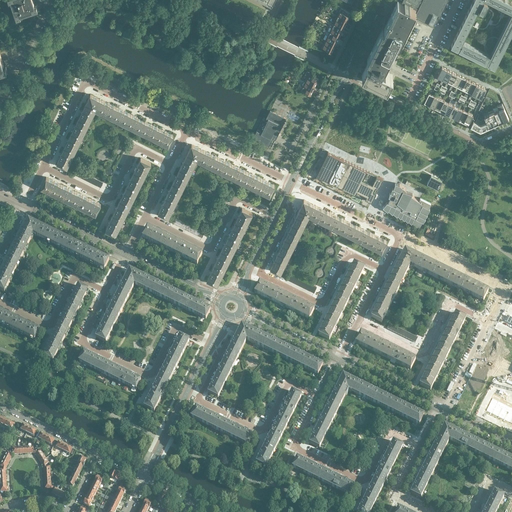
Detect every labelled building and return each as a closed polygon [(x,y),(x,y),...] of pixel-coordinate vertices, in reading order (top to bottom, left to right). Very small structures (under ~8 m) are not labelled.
[(35,4),(33,0),(11,0),(17,17),(21,15),(21,14),(38,8),(37,3),(35,4)] [(396,43),(398,45),(412,17),(412,18),(413,16),(414,17),(414,18),(434,28),(445,4),(447,0),(402,0),(401,3),(399,2),(397,1),(383,30),(382,29),(367,59),(368,60),(371,61),(376,63),(376,64),(378,65),(381,66),(385,68),(395,47),(394,47),(396,43)] [(485,63),(484,63),(487,65),(487,64),(494,67),(511,31),(511,2),(507,0),(473,0),(473,1),(471,0),(470,0),(467,6),(470,7),(451,46),(457,49),(459,49),(458,50),(485,63)] [(349,16),(339,12),(337,16),(347,20),(349,16)] [(347,20),(337,16),(335,20),(345,24),(347,20)] [(345,24),(335,20),(333,24),(343,29),(345,24)] [(343,29),(333,24),(331,28),(341,33),(343,29)] [(341,33),(331,28),(329,32),(339,37),(341,33)] [(339,37),(329,32),(327,36),(337,41),(339,37)] [(337,41),(327,36),(325,40),(335,45),(337,41)] [(335,45),(325,40),(323,44),(333,49),(335,45)] [(333,49),(323,44),(321,48),(331,53),(333,49)] [(393,75),(377,67),(378,65),(376,64),(376,63),(371,61),(370,64),(367,63),(362,74),(368,77),(387,87),(393,75)] [(442,79),(447,70),(442,67),(437,76),(437,77),(442,79)] [(447,82),(452,72),(447,70),(442,79),(447,82)] [(318,78),(309,74),(309,72),(307,71),(304,76),(307,78),(316,82),(318,78)] [(452,84),(457,74),(452,72),(447,82),(452,84)] [(457,87),(461,77),(457,74),(452,84),(451,85),(456,88),(457,87)] [(462,89),(466,79),(461,77),(457,87),(462,89)] [(307,78),(305,82),(314,87),(316,82),(307,78)] [(466,91),(471,82),(466,79),(462,89),(466,91)] [(313,89),(314,87),(305,82),(303,86),(317,93),(318,91),(316,90),(313,89)] [(471,94),(476,84),(473,83),(472,82),(471,82),(466,91),(471,94)] [(476,96),(481,86),(476,84),(471,94),(470,96),(475,98),(476,96)] [(317,93),(303,86),(301,90),(310,95),(311,93),(314,94),(317,95),(317,93)] [(481,99),(486,89),(483,88),(481,86),(476,96),(481,99)] [(434,96),(429,93),(428,94),(424,103),(429,106),(434,96)] [(97,111),(102,100),(90,95),(85,106),(95,111),(96,110),(97,111)] [(434,108),(439,97),(435,95),(434,95),(434,96),(429,106),(434,108)] [(444,101),(444,100),(439,97),(434,108),(439,110),(444,101)] [(111,118),(116,107),(102,100),(97,111),(111,118)] [(448,103),(444,101),(439,110),(444,113),(448,103)] [(453,106),(454,104),(449,102),(448,103),(444,113),(449,115),(453,106)] [(502,104),(497,106),(504,120),(508,118),(502,104)] [(88,125),(95,111),(85,106),(78,120),(88,125)] [(453,117),(458,108),(453,106),(449,115),(453,117)] [(504,120),(497,106),(492,108),(493,110),(499,123),(504,120)] [(125,125),(131,115),(116,107),(111,118),(125,125)] [(458,120),(463,110),(458,108),(453,117),(458,120)] [(468,113),(463,110),(458,120),(463,122),(468,113)] [(499,123),(493,110),(488,112),(494,125),(499,123)] [(277,138),(286,119),(270,111),(266,119),(269,120),(262,134),(257,131),(253,139),(269,147),(274,136),(277,138)] [(468,125),(473,114),(468,112),(468,113),(463,122),(468,125)] [(494,125),(488,112),(483,114),(485,119),(485,118),(489,127),(494,125)] [(140,132),(145,122),(131,115),(125,125),(140,132)] [(485,118),(485,119),(481,120),(477,119),(476,120),(475,122),(473,121),(471,126),(480,131),(489,127),(485,118)] [(81,139),(88,125),(78,120),(71,134),(81,139)] [(154,139),(159,129),(145,122),(140,132),(154,139)] [(168,146),(174,136),(159,129),(154,139),(168,146)] [(74,153),(81,139),(71,134),(64,148),(74,153)] [(198,161),(203,150),(192,145),(186,155),(197,160),(198,161)] [(67,168),(74,153),(64,148),(57,163),(67,168)] [(212,168),(218,158),(203,150),(198,161),(212,168)] [(328,152),(317,174),(331,181),(331,182),(361,197),(361,196),(371,201),(376,193),(383,179),(380,177),(379,177),(372,174),(373,174),(341,158),(328,152)] [(190,175),(197,160),(186,155),(179,170),(190,175)] [(144,178),(151,163),(141,158),(133,173),(144,178)] [(227,175),(232,165),(218,158),(212,168),(227,175)] [(241,182),(246,172),(232,165),(227,175),(241,182)] [(183,189),(190,175),(179,170),(172,184),(183,189)] [(255,189),(260,179),(246,172),(241,182),(255,189)] [(137,192),(144,178),(133,173),(126,187),(137,192)] [(432,175),(428,183),(439,189),(443,180),(432,175)] [(55,195),(61,184),(46,177),(41,188),(55,195)] [(270,196),(275,186),(260,179),(255,189),(270,196)] [(387,202),(383,207),(387,211),(388,210),(392,213),(393,213),(397,216),(398,215),(399,216),(403,220),(404,220),(405,219),(408,221),(408,220),(411,223),(412,222),(419,226),(422,221),(423,222),(425,218),(427,214),(430,208),(429,208),(429,207),(430,206),(431,203),(417,197),(416,198),(415,197),(411,195),(412,194),(412,193),(405,191),(406,190),(399,184),(395,183),(394,188),(392,188),(391,193),(390,193),(388,197),(391,198),(388,203),(387,202)] [(70,202),(75,191),(61,184),(55,195),(70,202)] [(176,203),(183,189),(172,184),(165,198),(176,203)] [(130,206),(137,192),(126,187),(119,201),(130,206)] [(84,209),(89,198),(75,191),(70,202),(84,209)] [(96,215),(101,204),(89,198),(84,209),(96,215)] [(168,218),(176,203),(165,198),(158,213),(168,218)] [(310,216),(315,206),(304,200),(298,211),(309,216),(310,216)] [(123,221),(130,206),(119,201),(112,215),(123,221)] [(324,223),(330,213),(315,206),(310,216),(324,223)] [(245,228),(252,213),(242,208),(235,223),(245,228)] [(302,230),(309,216),(298,211),(291,225),(302,230)] [(339,230),(344,220),(330,213),(324,223),(339,230)] [(116,235),(123,221),(112,215),(105,230),(116,235)] [(33,235),(38,225),(28,220),(23,231),(33,236),(33,235)] [(353,237),(358,227),(344,220),(339,230),(353,237)] [(238,242),(245,228),(235,223),(228,237),(238,242)] [(47,242),(52,232),(38,225),(33,235),(47,242)] [(295,244),(302,230),(291,225),(284,239),(295,244)] [(157,245),(162,234),(147,227),(142,238),(157,245)] [(367,244),(372,234),(358,227),(353,237),(367,244)] [(26,250),(33,236),(23,231),(16,245),(26,250)] [(61,249),(66,239),(52,232),(47,242),(61,249)] [(171,252),(176,241),(162,234),(157,245),(171,252)] [(382,252),(387,241),(372,234),(367,244),(382,252)] [(231,256),(238,242),(228,237),(221,251),(231,256)] [(76,256),(81,246),(66,239),(61,249),(76,256)] [(288,259),(295,244),(284,239),(277,253),(288,259)] [(185,259),(190,248),(176,241),(171,252),(185,259)] [(18,264),(24,253),(26,250),(16,245),(9,259),(18,264)] [(90,263),(95,253),(81,246),(76,256),(90,263)] [(197,265),(202,254),(190,248),(185,259),(197,265)] [(411,266),(417,256),(405,250),(400,261),(410,266),(411,266)] [(224,271),(231,256),(221,251),(214,265),(224,271)] [(104,270),(109,260),(95,253),(90,263),(104,270)] [(280,273),(288,259),(277,253),(270,268),(280,273)] [(426,273),(431,263),(417,256),(411,266),(426,273)] [(11,279),(18,264),(9,259),(2,274),(11,279)] [(403,280),(410,266),(400,261),(392,275),(403,280)] [(440,280),(445,270),(431,263),(426,273),(440,280)] [(357,283),(364,269),(354,264),(347,278),(357,283)] [(217,285),(224,271),(214,265),(207,280),(217,285)] [(134,285),(139,275),(129,270),(124,281),(134,286),(134,285)] [(454,287),(459,277),(445,270),(440,280),(454,287)] [(0,290),(4,293),(11,279),(2,274),(0,277),(0,290)] [(149,292),(153,282),(139,275),(134,285),(149,292)] [(396,294),(403,280),(392,275),(385,289),(396,294)] [(469,294),(474,284),(459,277),(454,287),(469,294)] [(350,297),(357,283),(347,278),(340,292),(350,297)] [(127,300),(134,286),(124,281),(117,295),(127,300)] [(163,299),(168,289),(153,282),(149,292),(163,299)] [(269,300),(274,290),(259,283),(254,293),(269,300)] [(483,302),(487,293),(488,291),(474,284),(469,294),(483,302)] [(81,305),(88,291),(78,286),(71,300),(81,305)] [(177,306),(182,296),(168,289),(163,299),(177,306)] [(389,309),(396,294),(385,289),(378,304),(389,309)] [(283,307),(288,297),(274,290),(269,300),(283,307)] [(343,312),(350,297),(340,292),(333,307),(343,312)] [(120,314),(125,304),(127,300),(117,295),(110,310),(120,314)] [(191,313),(196,303),(182,296),(177,306),(191,313)] [(297,314),(302,304),(288,297),(283,307),(297,314)] [(74,319),(81,305),(71,300),(64,315),(74,319)] [(206,320),(210,310),(196,303),(191,313),(206,320)] [(309,320),(314,310),(302,304),(297,314),(309,320)] [(382,323),(389,309),(378,304),(371,318),(382,323)] [(336,326),(343,312),(333,307),(326,321),(336,326)] [(113,329),(120,314),(110,310),(103,324),(113,329)] [(0,323),(6,326),(11,316),(0,311),(0,323)] [(459,333),(466,319),(455,314),(448,328),(459,333)] [(67,334),(72,324),(74,319),(64,315),(57,329),(67,334)] [(20,333),(25,323),(11,316),(6,326),(20,333)] [(329,340),(336,326),(326,321),(319,335),(329,340)] [(35,340),(40,331),(25,323),(20,333),(35,340)] [(106,343),(113,329),(103,324),(96,338),(106,343)] [(246,340),(251,330),(242,325),(236,336),(246,341),(246,340)] [(452,347),(459,333),(448,328),(441,342),(452,347)] [(60,348),(67,334),(57,329),(50,343),(60,348)] [(261,347),(265,337),(251,330),(246,340),(261,347)] [(370,350),(375,340),(361,333),(355,343),(370,350)] [(511,341),(506,338),(494,333),(488,343),(476,368),(459,403),(471,409),(488,374),(500,349),(511,354),(511,341)] [(182,355),(189,341),(180,336),(172,350),(182,355)] [(239,355),(246,341),(236,336),(229,351),(239,355)] [(275,354),(280,344),(265,337),(261,347),(275,354)] [(384,357),(389,347),(375,340),(370,350),(384,357)] [(444,362),(452,347),(441,342),(434,356),(444,362)] [(53,362),(60,348),(50,343),(43,357),(53,362)] [(289,361),(294,351),(280,344),(275,354),(289,361)] [(398,364),(404,354),(389,347),(384,357),(398,364)] [(175,369),(182,355),(172,350),(165,365),(175,369)] [(232,370),(237,360),(239,355),(229,351),(222,365),(232,370)] [(303,368),(308,358),(294,351),(289,361),(303,368)] [(93,369),(98,359),(84,352),(79,362),(93,369)] [(410,370),(415,360),(404,354),(398,364),(410,370)] [(437,376),(444,362),(434,356),(427,371),(437,376)] [(318,375),(322,365),(308,358),(303,368),(318,375)] [(107,376),(112,366),(98,359),(93,369),(107,376)] [(168,384),(175,369),(165,365),(158,379),(168,384)] [(225,384),(232,370),(222,365),(215,379),(225,384)] [(122,383),(126,374),(112,366),(107,376),(122,383)] [(430,390),(437,376),(427,371),(420,385),(430,390)] [(136,390),(141,381),(126,374),(122,383),(136,390)] [(348,390),(352,380),(343,375),(337,386),(347,391),(348,390)] [(161,398),(168,384),(158,379),(151,393),(161,398)] [(218,398),(225,384),(215,379),(208,393),(218,398)] [(362,397),(367,387),(352,380),(348,390),(362,397)] [(340,405),(347,391),(337,386),(330,401),(340,405)] [(376,404),(381,394),(367,387),(362,397),(376,404)] [(294,411),(301,396),(292,391),(285,406),(294,411)] [(154,412),(161,398),(151,393),(144,408),(154,412)] [(390,411),(395,401),(381,394),(376,404),(390,411)] [(511,411),(487,399),(482,410),(511,425),(511,411)] [(333,420),(338,409),(340,405),(330,401),(323,415),(333,420)] [(405,418),(409,408),(395,401),(390,411),(405,418)] [(287,425),(294,411),(285,406),(278,420),(287,425)] [(205,425),(210,415),(196,408),(191,418),(205,425)] [(419,425),(424,415),(409,408),(405,418),(419,425)] [(219,432),(224,422),(210,415),(205,425),(219,432)] [(326,434),(333,420),(323,415),(316,429),(326,434)] [(280,439),(287,425),(278,420),(270,434),(280,439)] [(234,439),(238,429),(224,422),(219,432),(234,439)] [(27,433),(29,428),(23,424),(20,430),(27,433)] [(449,440),(454,430),(444,425),(439,436),(448,441),(449,440)] [(34,436),(36,431),(29,428),(27,433),(34,436)] [(248,446),(253,436),(238,429),(234,439),(248,446)] [(319,448),(326,434),(316,429),(309,444),(319,448)] [(463,447),(468,437),(454,430),(449,440),(463,447)] [(45,442),(47,437),(41,433),(38,438),(45,442)] [(273,453),(280,439),(270,434),(263,449),(273,453)] [(441,455),(448,441),(439,436),(432,451),(441,455)] [(51,445),(54,440),(47,437),(45,442),(51,445)] [(477,454),(482,444),(468,437),(463,447),(477,454)] [(396,461),(403,446),(393,441),(386,456),(396,461)] [(63,451),(65,445),(58,442),(56,447),(63,451)] [(492,461),(497,451),(482,444),(477,454),(492,461)] [(69,454),(72,449),(65,445),(63,451),(69,454)] [(266,468),(273,453),(263,449),(256,463),(266,468)] [(43,455),(40,450),(38,451),(35,450),(34,454),(35,454),(37,458),(43,455)] [(434,470),(440,459),(441,455),(432,451),(425,465),(434,470)] [(506,468),(511,458),(497,451),(492,461),(506,468)] [(389,475),(396,461),(386,456),(379,470),(389,475)] [(306,475),(311,465),(297,458),(292,468),(306,475)] [(321,482),(326,472),(311,465),(306,475),(321,482)] [(427,484),(434,470),(425,465),(418,479),(427,484)] [(381,489),(389,475),(379,470),(372,484),(381,489)] [(335,489),(340,479),(326,472),(321,482),(335,489)] [(349,496),(354,486),(340,479),(335,489),(349,496)] [(420,498),(427,484),(418,479),(411,494),(420,498)] [(72,489),(75,483),(69,480),(67,486),(72,489)] [(374,503),(381,489),(372,484),(365,499),(374,503)] [(57,497),(60,491),(54,488),(51,494),(57,497)] [(63,500),(66,494),(60,491),(57,497),(63,500)] [(497,511),(504,496),(494,491),(487,506),(497,511)] [(370,511),(374,503),(365,499),(357,511),(370,511)]
